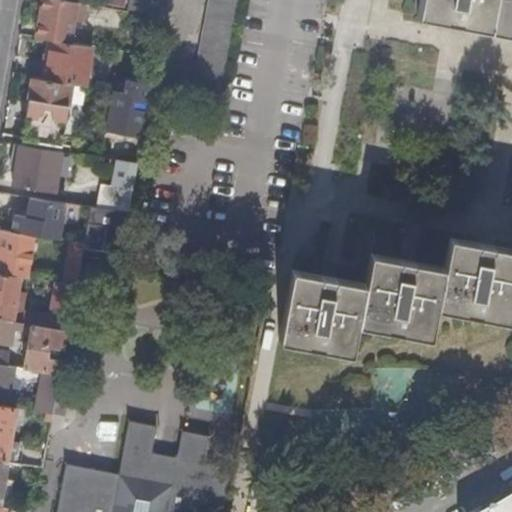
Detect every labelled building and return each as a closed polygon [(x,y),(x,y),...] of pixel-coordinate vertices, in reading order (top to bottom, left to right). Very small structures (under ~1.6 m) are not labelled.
[(88,5),(59,0),(43,0),(41,16),(37,37),(51,39),(70,43),(74,20),(86,22),(88,5)] [(157,0),(130,0),(129,9),(155,14),(157,0)] [(222,266),(225,267),(276,0),(244,0),(241,17),(237,17),(235,28),(239,29),(227,91),(223,90),(221,102),(225,103),(219,134),(214,133),(192,256),(222,262),(222,266)] [(237,0),(210,0),(193,93),(219,97),(237,0)] [(314,0),(265,269),(272,270),(303,112),(323,0),(314,0)] [(511,0),(419,0),(417,14),(455,22),(511,32),(511,248),(488,244),(449,237),(444,266),(406,259),(370,252),(365,282),(324,275),(291,269),(280,333),(309,338),(308,345),(323,347),(324,341),(353,346),(357,323),(358,318),(387,323),(386,329),(402,332),(402,326),(431,331),(436,307),(437,301),(465,307),(464,312),(480,315),(481,310),(509,314),(511,299),(511,0)] [(51,39),(44,79),(86,86),(92,46),(70,43),(51,39)] [(95,88),(112,90),(115,75),(109,74),(108,83),(96,81),(95,88)] [(133,93),(135,81),(117,78),(110,113),(103,152),(120,155),(128,116),(136,117),(140,95),(133,93)] [(140,247),(157,250),(179,126),(163,123),(157,155),(153,154),(151,166),(155,167),(148,204),(144,204),(142,215),(146,216),(140,247)] [(157,250),(192,256),(214,133),(179,126),(157,250)] [(62,152),(14,144),(12,161),(17,162),(13,184),(56,190),(62,152)] [(96,208),(126,212),(129,213),(138,164),(106,159),(104,169),(116,171),(113,187),(101,185),(96,208)] [(66,203),(30,197),(27,217),(15,215),(12,232),(29,235),(60,240),(66,203)] [(91,207),(88,223),(123,229),(126,212),(96,208),(91,207)] [(12,232),(0,230),(0,273),(8,275),(11,257),(8,256),(9,251),(26,254),(29,235),(12,232)] [(77,285),(82,262),(85,244),(74,242),(67,284),(77,285)] [(8,275),(0,273),(0,318),(12,321),(17,292),(20,277),(8,275)] [(35,324),(69,330),(77,285),(67,284),(56,282),(50,314),(37,312),(35,324)] [(12,321),(24,323),(32,324),(35,324),(37,312),(22,310),(25,293),(17,292),(12,321)] [(437,301),(436,307),(464,312),(465,307),(437,301)] [(481,310),(480,315),(508,320),(509,314),(481,310)] [(0,318),(0,343),(12,346),(15,330),(22,331),(24,323),(12,321),(0,318)] [(358,318),(357,323),(386,329),(387,323),(358,318)] [(24,369),(60,375),(63,360),(56,359),(57,354),(49,353),(51,345),(65,347),(69,330),(35,324),(32,324),(29,339),(23,338),(20,354),(26,355),(24,369)] [(402,326),(402,332),(430,337),(431,331),(402,326)] [(309,338),(280,333),(278,339),(308,345),(309,338)] [(324,341),(323,347),(352,352),(353,346),(324,341)] [(0,351),(0,364),(8,366),(11,353),(0,351)] [(34,411),(53,414),(60,375),(24,369),(8,366),(0,364),(0,396),(10,399),(12,389),(20,390),(21,383),(18,377),(23,381),(31,382),(39,381),(34,411)] [(16,407),(0,404),(0,461),(6,463),(16,407)] [(222,511),(231,468),(205,462),(209,437),(182,432),(177,458),(151,452),(156,427),(129,422),(119,475),(66,465),(57,511),(222,511)] [(0,461),(0,507),(8,508),(11,509),(14,481),(4,479),(7,463),(6,463),(0,461)] [(511,511),(511,495),(482,511),(511,511)]
